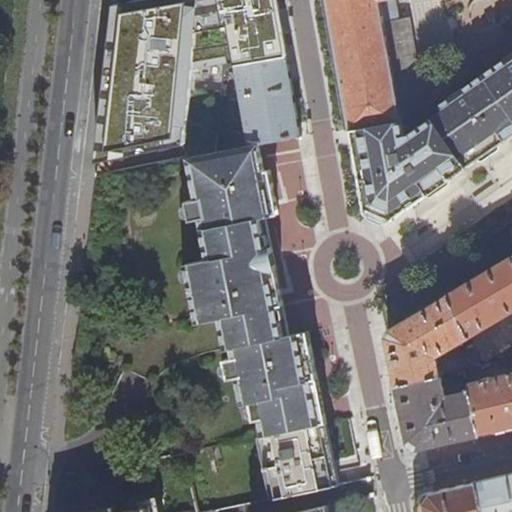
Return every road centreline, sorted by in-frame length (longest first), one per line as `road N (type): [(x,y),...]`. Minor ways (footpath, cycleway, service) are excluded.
road 1 (tertiary): [(76,0),(16,511)]
road 2 (residential): [(343,240),(298,0)]
road 3 (residential): [(392,484),(354,291)]
road 4 (residential): [(511,456),(392,484)]
